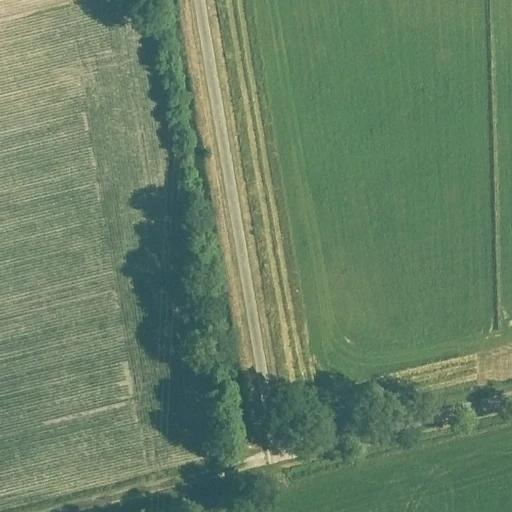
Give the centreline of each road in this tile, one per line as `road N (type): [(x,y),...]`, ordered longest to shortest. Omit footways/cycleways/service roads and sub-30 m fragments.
road 1 (residential): [(272,460),(194,0)]
road 2 (residential): [(511,400),(272,460)]
road 3 (residential): [(272,460),(83,511)]
